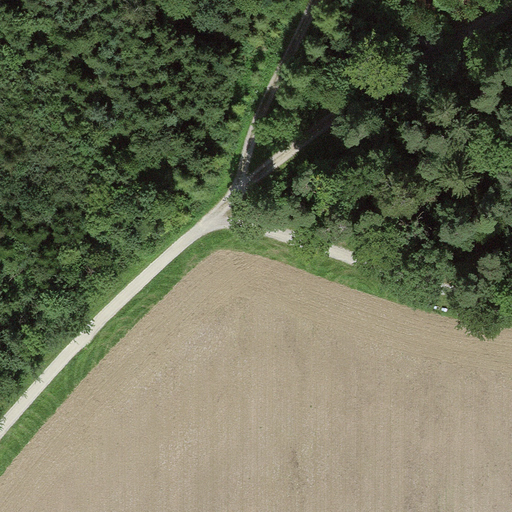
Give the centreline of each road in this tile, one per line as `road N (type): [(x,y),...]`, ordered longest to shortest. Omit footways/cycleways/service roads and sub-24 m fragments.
road 1 (track): [(507,0),(238,189)]
road 2 (track): [(0,434),(121,301),(218,216)]
road 3 (track): [(218,216),(469,295),(511,301)]
road 4 (track): [(318,0),(259,118),(238,189),(218,216)]
road 5 (track): [(342,0),(511,82)]
